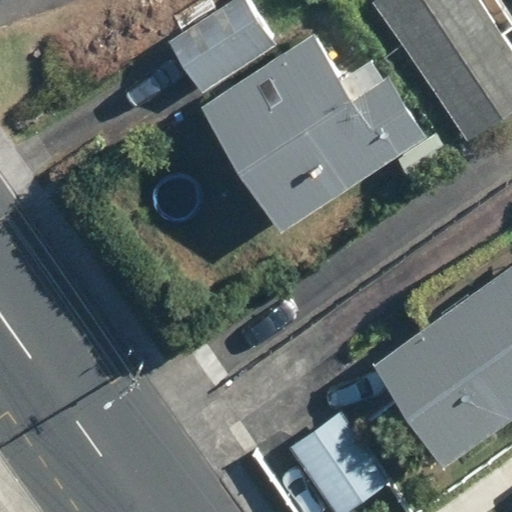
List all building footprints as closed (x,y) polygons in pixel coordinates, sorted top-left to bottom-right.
[(280,31),(259,0),(217,0),(179,25),(212,76),(280,31)] [(511,98),(511,15),(500,0),(394,0),(484,120),(511,98)] [(368,76),(330,17),(217,90),(297,211),(441,118),(400,55),(368,76)] [(511,409),(511,258),(389,347),(461,446),(511,409)] [(351,401),(298,440),(349,510),(403,471),(351,401)]
